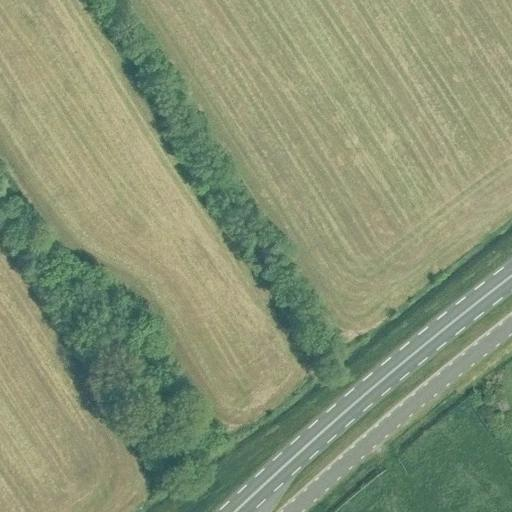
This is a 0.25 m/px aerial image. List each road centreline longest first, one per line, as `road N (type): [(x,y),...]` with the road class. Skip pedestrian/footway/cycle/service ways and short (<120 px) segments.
road 1 (primary): [(234,511),(511,274)]
road 2 (unclassified): [(289,511),(511,322)]
